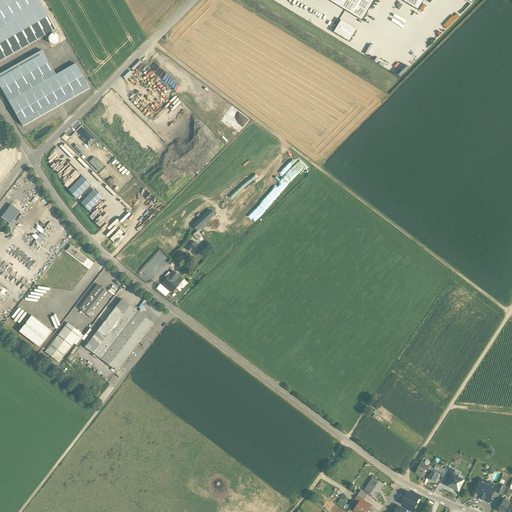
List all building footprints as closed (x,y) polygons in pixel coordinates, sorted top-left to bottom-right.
[(38,0),(0,0),(0,61),(56,30),(38,0)] [(424,0),(328,0),(328,1),(362,21),(375,0),(400,0),(418,11),(424,0)] [(349,43),(357,30),(341,21),(333,33),(349,43)] [(59,42),(60,40),(59,38),(58,36),(56,35),(54,35),(52,35),(51,36),(49,38),(49,40),(49,42),(51,44),(52,45),(55,45),(57,45),(58,44),(59,42)] [(57,75),(44,51),(0,75),(0,83),(24,127),(91,89),(76,64),(57,75)] [(95,140),(84,130),(80,134),(87,141),(85,143),(89,146),(95,140)] [(95,158),(90,163),(99,172),(104,167),(95,158)] [(69,191),(77,199),(91,185),(83,177),(69,191)] [(103,197),(95,190),(81,204),(89,211),(103,197)] [(12,205),(2,218),(10,224),(20,212),(12,205)] [(209,210),(196,223),(200,227),(214,215),(209,210)] [(202,236),(197,231),(193,235),(197,240),(202,236)] [(202,251),(195,242),(187,249),(190,252),(192,250),(193,252),(196,256),(199,254),(200,253),(202,251)] [(173,272),(164,282),(174,291),(178,286),(174,282),(179,277),(173,272)] [(174,291),(164,282),(159,288),(173,300),(188,283),(179,276),(179,277),(174,282),(178,286),(174,291)] [(111,295),(98,285),(79,309),(93,319),(111,295)] [(154,324),(122,300),(85,347),(117,372),(154,324)] [(52,332),(32,316),(20,332),(40,348),(52,332)] [(68,323),(45,352),(59,363),(81,334),(68,323)] [(421,462),(415,473),(423,477),(425,472),(428,466),(421,462)] [(448,467),(447,470),(444,474),(441,480),(448,483),(452,475),(454,471),(448,467)] [(432,472),(429,479),(433,481),(434,479),(437,480),(439,476),(439,475),(438,474),(432,472)] [(447,486),(458,491),(463,481),(452,475),(448,483),(447,486)] [(383,484),(375,479),(370,486),(368,485),(365,491),(376,498),(379,493),(378,492),(383,484)] [(489,487),(479,483),(475,492),(474,492),(473,492),(472,493),(471,493),(471,494),(471,495),(471,496),(471,497),(472,497),(473,498),(474,498),(475,498),(476,497),(479,498),(480,497),(483,499),(483,500),(484,500),(488,502),(495,486),(490,484),(489,487)] [(506,487),(499,484),(495,492),(502,495),(506,487)] [(367,495),(361,491),(357,496),(361,499),(363,500),(367,495)] [(403,497),(416,504),(418,499),(418,498),(412,495),(406,492),(403,497)] [(416,504),(403,497),(400,503),(406,506),(413,509),(416,504)] [(504,500),(497,511),(499,511),(503,511),(509,503),(504,500)] [(365,505),(362,503),(361,504),(358,508),(357,507),(355,511),(356,511),(366,511),(369,508),(365,505)]
